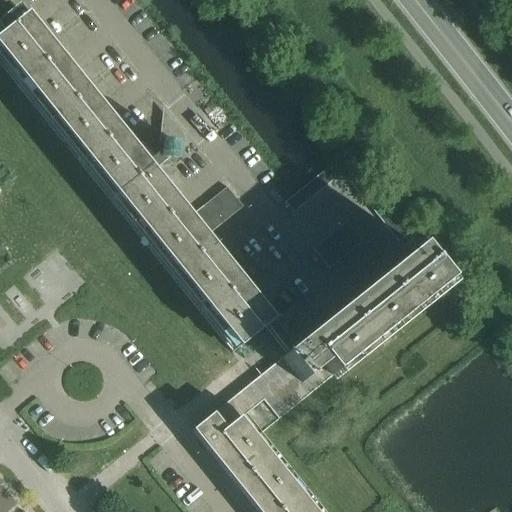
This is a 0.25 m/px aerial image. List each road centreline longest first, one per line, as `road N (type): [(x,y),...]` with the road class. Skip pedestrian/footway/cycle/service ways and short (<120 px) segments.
road 1 (residential): [(95,0),(283,238)]
road 2 (secondary): [(400,0),(511,143)]
road 3 (secondary): [(511,114),(423,0)]
